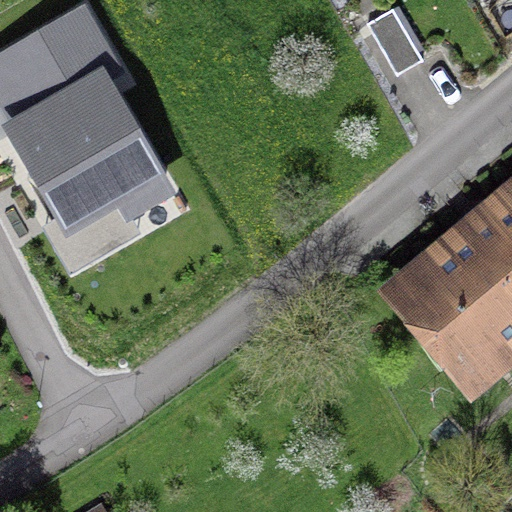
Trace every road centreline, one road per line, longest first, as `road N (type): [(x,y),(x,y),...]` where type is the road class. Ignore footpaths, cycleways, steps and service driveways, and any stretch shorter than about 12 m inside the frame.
road 1 (residential): [(511,91),(316,258),(81,434)]
road 2 (residential): [(0,265),(81,434)]
